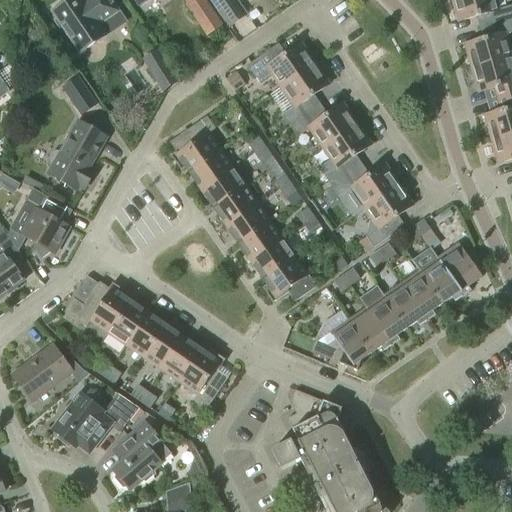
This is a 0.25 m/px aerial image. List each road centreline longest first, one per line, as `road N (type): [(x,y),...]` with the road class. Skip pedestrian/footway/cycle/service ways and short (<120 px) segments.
road 1 (residential): [(464,185),(431,193),(303,9)]
road 2 (residential): [(146,148),(179,93),(303,9)]
road 3 (residential): [(464,185),(424,41),(389,0)]
road 4 (residential): [(240,511),(210,454),(213,432),(257,354)]
road 5 (residential): [(131,265),(197,214),(146,148)]
road 6 (residential): [(257,354),(197,319),(131,265)]
road 7 (residential): [(397,412),(257,354)]
road 8 (residential): [(397,412),(511,330)]
road 9 (residential): [(89,250),(0,335)]
